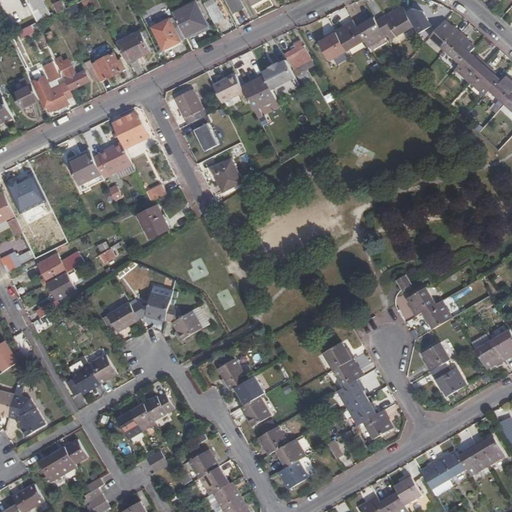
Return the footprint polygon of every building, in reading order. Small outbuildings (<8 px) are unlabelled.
[(0,0),(0,5),(4,13),(23,3),(21,0),(0,0)] [(38,0),(26,0),(33,14),(37,21),(43,18),(39,10),(42,8),(38,0)] [(54,3),(58,9),(63,7),(60,0),(54,3)] [(101,7),(97,0),(82,0),(80,1),(83,8),(94,3),(97,9),(101,7)] [(245,8),(241,0),(229,0),(236,13),(245,8)] [(205,6),(214,24),(222,19),(214,1),(205,6)] [(173,12),(185,37),(207,26),(195,2),(173,12)] [(377,20),(386,35),(394,31),(397,35),(413,25),(403,7),(394,12),(393,11),(377,20)] [(25,28),(37,22),(37,21),(33,14),(20,20),(25,28)] [(364,39),(367,45),(386,35),(377,20),(375,17),(366,22),(365,20),(356,26),(364,39)] [(445,20),(431,36),(445,49),(460,31),(454,25),(452,27),(445,20)] [(169,21),(152,29),(163,51),(180,43),(169,21)] [(338,32),(348,49),(364,39),(356,26),(353,21),(345,25),(346,27),(338,32)] [(31,27),(21,31),(23,36),(33,31),(31,27)] [(330,59),(348,49),(338,32),(336,29),(328,34),(329,37),(320,41),(330,59)] [(0,32),(0,40),(9,36),(6,30),(2,32),(2,31),(0,32)] [(55,41),(51,31),(45,34),(50,44),(55,41)] [(139,31),(118,42),(128,62),(149,52),(139,31)] [(460,31),(445,49),(460,63),(470,52),(474,47),(466,40),(468,38),(460,31)] [(295,69),(312,59),(301,40),(295,43),(297,48),(287,54),(295,69)] [(460,63),(456,68),(471,81),(487,63),(480,57),(478,59),(470,52),(460,63)] [(100,78),(102,81),(123,71),(114,54),(93,64),(100,78)] [(41,64),(49,79),(51,78),(53,81),(60,77),(51,59),(41,64)] [(93,64),(91,59),(84,63),(93,81),(100,78),(93,64)] [(273,90),(297,78),(287,59),(281,62),(280,61),(269,66),(270,68),(263,72),(266,77),(273,90)] [(59,61),(56,62),(70,90),(88,81),(84,71),(75,76),(67,60),(60,64),(59,61)] [(487,63),(471,81),(485,94),(489,90),(499,79),(492,72),(494,70),(487,63)] [(301,81),(310,76),(307,71),(298,76),(301,81)] [(241,87),(235,74),(218,83),(224,95),(241,87)] [(489,90),(504,103),(511,94),(511,80),(511,81),(503,74),(499,79),(489,90)] [(40,100),(46,112),(49,110),(50,112),(68,103),(60,87),(53,90),(46,76),(32,83),(33,85),(40,100)] [(32,83),(29,77),(21,81),(25,88),(33,85),(32,83)] [(243,87),(254,110),(277,99),(273,90),(266,77),(243,87)] [(33,85),(25,88),(15,93),(22,108),(40,100),(33,85)] [(328,98),(335,95),(331,87),(324,91),(328,98)] [(189,124),(207,115),(193,89),(176,98),(189,124)] [(0,122),(13,116),(3,97),(0,98),(0,122)] [(119,120),(117,116),(110,119),(122,142),(125,148),(150,135),(139,114),(135,112),(119,120)] [(205,152),(220,145),(208,123),(194,130),(205,152)] [(102,174),(103,176),(109,173),(110,175),(117,171),(133,163),(128,154),(125,148),(122,142),(99,154),(100,155),(94,158),(102,174)] [(68,162),(80,184),(102,174),(94,158),(91,151),(68,162)] [(243,183),(232,160),(212,169),(223,193),(243,183)] [(133,163),(117,171),(119,177),(136,169),(133,163)] [(83,190),(105,179),(103,176),(102,174),(80,184),(83,190)] [(13,194),(21,211),(41,201),(32,184),(13,194)] [(148,192),(153,201),(168,194),(163,184),(148,192)] [(114,197),(116,200),(123,197),(117,186),(110,189),(114,197)] [(114,197),(110,189),(104,192),(108,201),(114,197)] [(0,223),(16,216),(6,195),(5,193),(0,195),(0,223)] [(140,215),(152,238),(170,229),(158,206),(140,215)] [(113,221),(114,224),(135,214),(133,211),(124,216),(113,221)] [(15,236),(24,232),(17,218),(9,222),(15,236)] [(99,246),(102,252),(117,243),(114,237),(99,246)] [(122,247),(120,244),(101,255),(105,263),(117,257),(114,251),(122,247)] [(18,257),(22,264),(34,259),(30,251),(18,257)] [(2,261),(8,273),(23,266),(22,264),(18,257),(17,254),(2,261)] [(45,274),(49,282),(68,272),(58,254),(40,264),(45,274)] [(68,272),(49,282),(58,299),(77,289),(68,272)] [(40,276),(45,285),(49,282),(45,274),(40,276)] [(397,282),(402,291),(404,290),(412,285),(407,276),(397,282)] [(172,300),(174,292),(154,287),(152,295),(154,295),(172,300)] [(427,289),(410,300),(414,307),(411,309),(416,317),(423,314),(437,305),(427,289)] [(134,306),(141,319),(149,314),(167,319),(171,305),(172,300),(154,295),(151,306),(140,302),(134,306)] [(120,331),(141,319),(134,306),(131,302),(110,315),(116,326),(120,331)] [(430,321),(435,330),(453,319),(442,302),(437,305),(423,314),(427,322),(430,321)] [(51,313),(55,310),(50,303),(38,311),(42,318),(51,313)] [(171,305),(167,319),(175,322),(185,340),(212,326),(202,308),(185,317),(180,307),(175,306),(171,305)] [(116,326),(110,315),(104,318),(111,329),(116,326)] [(458,332),(462,329),(458,322),(453,325),(458,332)] [(511,331),(511,330),(493,341),(505,362),(511,357),(511,331)] [(476,351),(490,342),(486,335),(472,344),(476,351)] [(498,366),(505,362),(493,341),(490,342),(476,351),(475,351),(487,369),(496,364),(498,366)] [(8,343),(0,348),(0,362),(6,372),(25,360),(26,359),(21,352),(16,355),(8,343)] [(355,360),(357,359),(352,350),(350,351),(345,343),(327,353),(337,371),(355,360)] [(425,363),(431,372),(446,363),(451,360),(441,344),(424,354),(428,362),(425,363)] [(90,363),(102,384),(120,374),(107,353),(90,363)] [(90,363),(85,355),(81,358),(85,366),(90,363)] [(361,379),(367,375),(361,366),(359,367),(355,360),(337,371),(346,387),(361,379)] [(220,372),(231,390),(236,387),(249,379),(239,362),(220,372)] [(85,394),(102,384),(90,363),(85,366),(73,374),(75,378),(84,392),(85,394)] [(446,363),(431,372),(441,389),(443,388),(448,396),(466,385),(456,369),(451,372),(446,363)] [(481,378),(485,385),(492,381),(487,374),(481,378)] [(241,396),(246,404),(265,393),(255,375),(249,379),(236,387),(241,396)] [(76,396),(84,392),(75,378),(68,382),(76,396)] [(351,408),(369,397),(364,389),(366,387),(361,379),(346,387),(341,390),(351,408)] [(17,394),(24,396),(26,389),(18,387),(17,394)] [(236,387),(231,390),(236,399),(241,396),(236,387)] [(0,413),(10,416),(16,394),(0,389),(0,413)] [(159,395),(145,403),(155,420),(176,408),(167,393),(161,397),(159,395)] [(16,394),(10,416),(16,418),(27,436),(47,424),(31,398),(24,396),(17,394),(16,394)] [(273,415),(262,396),(241,408),(253,428),(273,415)] [(373,405),(369,397),(351,408),(361,424),(366,421),(381,413),(375,404),(373,405)] [(155,420),(145,403),(133,410),(144,429),(157,423),(155,420)] [(144,429),(133,410),(119,418),(131,437),(144,429)] [(376,438),(394,427),(389,419),(392,418),(387,410),(381,413),(366,421),(376,438)] [(511,420),(501,426),(511,444),(511,420)] [(281,425),(259,437),(269,455),(277,450),(291,443),(281,425)] [(198,444),(208,438),(205,432),(194,438),(198,444)] [(299,438),(291,443),(277,450),(287,467),(298,461),(309,455),(299,438)] [(79,439),(67,446),(77,464),(90,456),(79,439)] [(336,439),(329,442),(338,457),(345,453),(336,439)] [(485,443),(476,448),(488,468),(505,459),(494,441),(487,446),(485,443)] [(77,464),(67,446),(53,454),(65,473),(78,466),(77,464)] [(202,477),(221,465),(211,448),(191,459),(202,477)] [(488,468),(476,448),(468,453),(470,456),(461,461),(468,473),(471,478),(488,468)] [(146,455),(149,461),(153,467),(168,459),(164,453),(160,456),(156,449),(146,455)] [(65,473),(53,454),(41,461),(52,481),(65,473)] [(461,461),(457,455),(447,461),(446,458),(439,462),(451,483),(468,473),(461,461)] [(168,459),(153,467),(155,471),(170,462),(168,459)] [(287,467),(279,472),(289,489),(308,478),(298,461),(287,467)] [(451,483),(439,462),(430,468),(431,470),(423,474),(434,493),(451,483)] [(232,483),(221,465),(202,477),(212,494),(215,492),(232,483)] [(94,492),(102,488),(108,484),(104,477),(90,485),(94,492)] [(406,485),(398,490),(401,496),(408,508),(424,498),(412,478),(404,482),(406,485)] [(244,496),(235,481),(232,483),(215,492),(212,494),(210,495),(219,510),(224,507),(244,496)] [(36,484),(14,496),(18,503),(23,511),(26,511),(46,500),(36,484)] [(92,502),(106,494),(102,488),(94,492),(88,495),(92,502)] [(96,509),(110,501),(106,494),(92,502),(96,509)] [(249,511),(252,510),(244,496),(224,507),(226,511),(249,511)] [(410,511),(408,508),(401,496),(392,501),(390,499),(382,503),(387,511),(410,511)] [(387,511),(382,503),(379,497),(369,503),(370,505),(362,510),(363,511),(387,511)] [(97,511),(104,511),(114,507),(110,501),(96,509),(97,511)] [(149,511),(143,502),(124,511),(149,511)] [(23,511),(18,503),(2,511),(23,511)]
